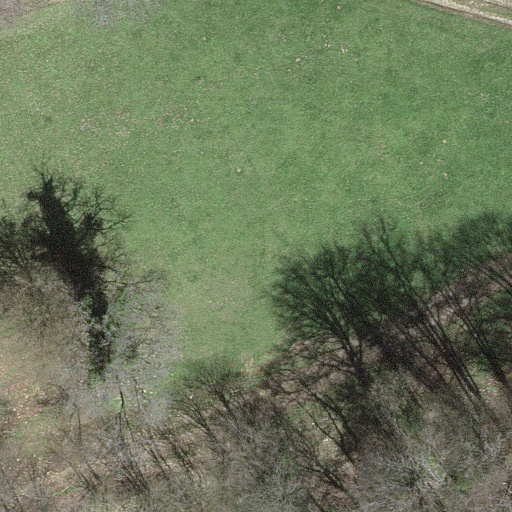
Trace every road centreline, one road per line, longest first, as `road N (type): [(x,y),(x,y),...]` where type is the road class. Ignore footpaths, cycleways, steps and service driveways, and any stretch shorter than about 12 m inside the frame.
road 1 (track): [(11,511),(296,386),(511,260)]
road 2 (track): [(511,13),(463,0),(0,6)]
